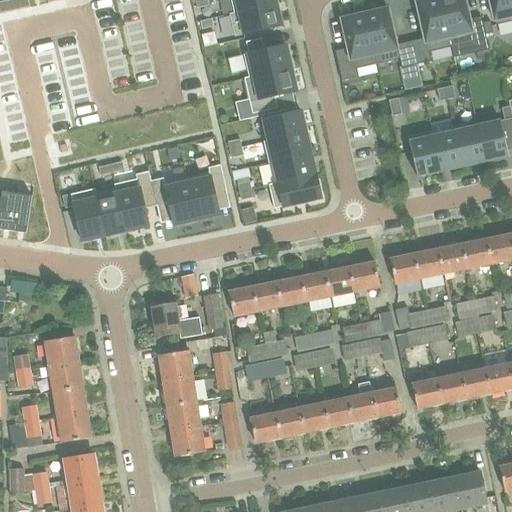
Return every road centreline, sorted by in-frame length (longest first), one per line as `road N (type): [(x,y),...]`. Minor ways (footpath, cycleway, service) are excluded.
road 1 (residential): [(142,508),(511,432)]
road 2 (residential): [(105,273),(358,220)]
road 3 (residential): [(142,508),(105,273)]
road 4 (residential): [(307,0),(358,220)]
road 5 (residential): [(358,220),(511,188)]
